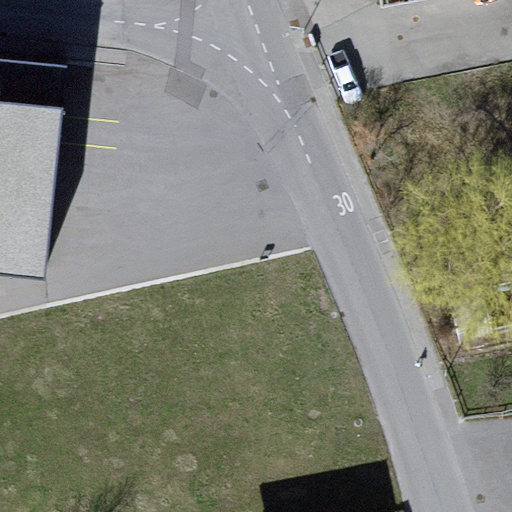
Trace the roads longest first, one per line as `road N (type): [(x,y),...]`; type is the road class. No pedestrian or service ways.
road 1 (residential): [(443,511),(378,320),(253,16)]
road 2 (unknown): [(0,198),(318,174)]
road 3 (residential): [(253,16),(135,27),(0,12)]
